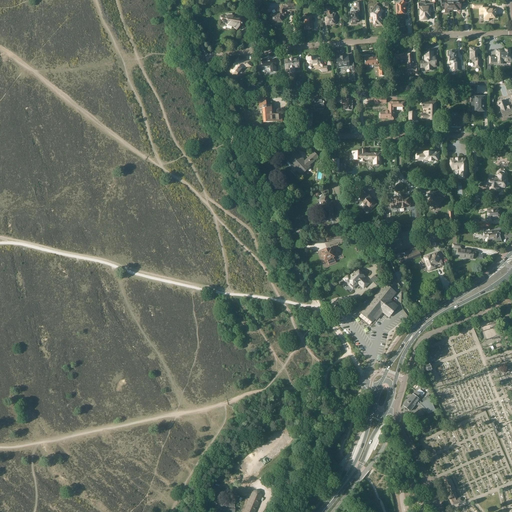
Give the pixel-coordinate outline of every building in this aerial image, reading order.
[(401,0),(398,5),(396,5),(396,9),(396,14),(396,15),(405,14),(404,7),(407,3),(408,4),(409,2),(411,2),(410,0),(401,0)] [(438,0),(438,2),(441,2),(441,8),(444,8),(444,13),(449,13),(449,11),(452,11),(452,2),(452,0),(438,0)] [(452,2),(452,11),(460,11),(460,4),(462,4),(462,5),(466,4),(465,0),(461,0),(460,0),(460,1),(452,2)] [(361,16),(361,13),(360,2),(356,2),(357,11),(354,11),(354,10),(353,9),(351,9),(350,10),(350,13),(348,13),(349,18),(351,17),(351,24),(356,23),(356,21),(358,21),(357,16),(361,16)] [(271,13),(268,17),(270,19),(270,24),(283,23),(283,18),(284,18),(284,16),(286,15),(286,13),(284,13),(283,12),(285,10),(297,9),(296,3),(285,4),(284,4),(284,6),(283,6),(279,10),(279,13),(278,14),(278,15),(274,15),(271,13)] [(371,14),(371,18),(373,17),(373,25),(376,25),(377,26),(381,25),(380,14),(383,11),(381,10),(382,9),(376,4),(373,8),(374,8),(371,11),(371,14)] [(420,20),(427,20),(426,16),(429,16),(429,13),(432,13),(432,9),(433,8),(432,5),(429,5),(429,6),(426,6),(426,8),(425,8),(425,5),(419,5),(419,8),(420,20)] [(484,5),(472,5),(472,9),(479,9),(480,16),(484,15),(484,21),(488,21),(488,19),(494,19),(494,14),(494,11),(488,11),(488,8),(484,8),(484,5)] [(325,18),(326,25),(336,24),(335,14),(331,14),(330,6),(320,8),(320,14),(328,13),(328,18),(325,18)] [(227,16),(220,17),(221,24),(233,28),(236,30),(241,25),(243,27),(248,22),(253,21),(258,25),(261,22),(256,18),(244,18),(242,21),(241,22),(239,20),(236,21),(236,17),(233,17),(232,14),(226,14),(227,16)] [(310,17),(303,18),(304,29),(312,29),(311,19),(310,17)] [(477,49),(470,49),(470,62),(474,62),(475,62),(475,68),(480,68),(480,58),(477,58),(477,49)] [(503,62),(510,62),(510,60),(511,60),(511,55),(510,55),(511,50),(496,50),(496,57),(489,56),(489,58),(486,58),(486,66),(490,66),(490,64),(503,65),(503,62)] [(447,52),(447,56),(449,56),(449,61),(453,61),(453,63),(454,63),(454,68),(454,72),(461,72),(460,68),(460,65),(460,60),(457,61),(457,51),(453,51),(452,51),(450,51),(449,52),(447,52)] [(433,71),(432,67),(435,67),(435,54),(431,55),(430,52),(424,53),(424,61),(420,61),(420,68),(425,68),(425,71),(433,71)] [(407,59),(408,70),(413,69),(412,54),(395,56),(395,61),(407,59)] [(310,58),(310,57),(309,56),(308,56),(307,56),(306,57),(306,58),(305,58),(306,61),(311,65),(317,64),(321,67),(319,70),(322,73),(327,72),(326,66),(324,67),(324,65),(322,63),(323,62),(318,57),(310,58)] [(353,77),(349,78),(350,82),(357,81),(355,64),(348,64),(347,57),(336,58),(337,68),(352,67),(353,77)] [(375,68),(379,68),(380,77),(384,77),(383,64),(377,65),(377,57),(369,58),(369,57),(364,57),(365,66),(373,66),(373,67),(375,68)] [(299,69),(298,58),(284,60),(285,70),(289,70),(289,73),(295,72),(295,69),(299,69)] [(270,67),(270,73),(278,72),(277,65),(275,65),(275,59),(269,59),(269,61),(261,61),(261,68),(270,67)] [(241,69),(245,69),(245,68),(252,67),(251,61),(236,63),(230,70),(229,71),(229,72),(230,72),(230,73),(231,73),(232,73),(232,75),(236,75),(241,69)] [(314,107),(314,110),(324,109),(324,102),(328,102),(328,96),(324,96),(324,95),(321,95),(321,98),(312,99),(312,101),(309,101),(309,105),(313,105),(313,107),(314,107)] [(511,95),(511,96),(511,98),(511,105),(507,108),(504,101),(498,103),(503,119),(511,116),(511,95)] [(386,104),(386,96),(374,97),(375,105),(381,105),(383,104),(386,104)] [(265,97),(258,97),(259,109),(262,109),(263,123),(282,121),(281,114),(271,115),(271,106),(265,107),(265,97)] [(345,100),(341,100),(342,104),(344,104),(344,111),(353,111),(353,104),(357,104),(357,102),(357,98),(352,98),(352,100),(350,100),(350,97),(345,97),(345,100)] [(484,103),(484,97),(474,97),(474,98),(471,98),(471,107),(474,107),(474,111),(477,111),(477,112),(479,112),(479,113),(482,113),(482,112),(484,112),(484,103)] [(393,120),(393,119),(394,119),(395,118),(395,116),(394,115),(393,115),(394,108),(405,107),(406,102),(391,102),(391,104),(388,104),(388,110),(385,111),(385,113),(380,113),(380,119),(388,119),(388,120),(393,120)] [(427,108),(427,115),(420,114),(420,120),(428,120),(428,121),(435,121),(436,102),(430,102),(429,103),(422,102),(422,108),(427,108)] [(447,119),(449,120),(449,132),(460,132),(460,127),(461,127),(461,116),(457,116),(458,117),(457,120),(453,120),(452,120),(452,118),(450,116),(449,116),(447,118),(447,119)] [(308,166),(317,157),(313,153),(305,161),(304,161),(304,162),(302,159),(299,155),(298,156),(291,148),(283,156),(288,161),(301,175),(309,168),(309,167),(308,166)] [(360,162),(364,162),(364,161),(374,161),(374,166),(379,166),(379,155),(364,155),(364,150),(360,150),(360,152),(352,152),(352,156),(351,156),(350,161),(360,161),(360,162)] [(439,153),(417,152),(418,160),(429,160),(429,162),(434,162),(434,160),(438,160),(439,153)] [(465,163),(465,159),(459,159),(459,157),(456,157),(456,159),(450,159),(450,161),(450,163),(450,165),(450,167),(450,169),(452,169),(452,170),(460,170),(460,179),(468,179),(467,162),(465,163)] [(504,189),(504,186),(506,185),(507,183),(505,181),(506,175),(504,175),(504,174),(503,172),(501,172),(499,173),(499,175),(497,174),(497,178),(495,178),(495,180),(488,179),(487,182),(484,182),(483,187),(487,187),(486,190),(499,192),(499,188),(504,189)] [(438,194),(444,198),(447,194),(441,189),(438,194)] [(363,202),(362,204),(365,207),(366,206),(370,209),(375,204),(362,191),(357,196),(363,202)] [(481,202),(482,192),(474,191),(474,201),(481,202)] [(325,196),(319,201),(323,205),(324,215),(324,220),(328,219),(330,219),(332,219),(331,207),(335,206),(335,201),(329,202),(325,196)] [(432,196),(427,204),(432,207),(432,206),(437,208),(443,199),(437,196),(435,198),(432,196)] [(392,207),(396,207),(396,209),(405,208),(405,206),(410,206),(409,198),(391,199),(392,207)] [(491,207),(487,207),(487,213),(488,222),(493,222),(492,219),(499,219),(498,208),(491,209),(491,207)] [(383,228),(394,227),(393,219),(390,220),(390,219),(385,219),(385,220),(382,220),(383,228)] [(496,241),(501,240),(501,241),(500,237),(499,237),(499,236),(500,236),(499,231),(483,233),(483,238),(487,237),(488,239),(496,239),(496,241)] [(421,256),(420,254),(423,252),(421,246),(410,251),(400,255),(403,263),(421,256)] [(324,253),(321,253),(323,257),(322,258),(323,260),(324,260),(325,263),(326,264),(327,263),(329,266),(336,263),(335,260),(334,257),(332,253),(335,252),(333,247),(330,248),(323,251),(323,252),(324,253)] [(475,252),(458,249),(457,257),(472,259),(473,254),(475,255),(475,252)] [(443,266),(440,259),(438,252),(430,255),(430,256),(423,258),(429,272),(443,266)] [(350,276),(348,274),(343,279),(352,287),(358,282),(363,287),(368,282),(362,277),(363,276),(356,270),(350,276)] [(376,321),(383,313),(389,318),(398,306),(391,300),(396,293),(385,283),(361,313),(372,323),(375,320),(376,321)] [(425,300),(426,302),(428,304),(437,299),(436,297),(434,294),(425,300)] [(430,362),(424,365),(428,373),(433,371),(430,362)] [(435,412),(434,409),(429,399),(429,398),(428,398),(427,396),(424,398),(426,401),(422,404),(419,401),(419,400),(422,397),(417,393),(414,396),(412,395),(403,406),(405,407),(410,412),(415,405),(418,407),(420,408),(422,410),(424,413),(426,412),(428,415),(428,414),(435,411),(435,412)] [(494,422),(491,423),(493,427),(494,430),(496,434),(499,433),(498,429),(496,425),(495,422),(494,422)] [(450,480),(449,477),(443,479),(445,482),(444,483),(448,492),(450,492),(451,495),(452,498),(449,499),(452,505),(453,504),(454,505),(459,502),(462,501),(460,498),(457,499),(455,496),(456,496),(455,493),(454,493),(453,490),(455,489),(451,480),(450,480)] [(257,490),(253,491),(243,511),(255,511),(263,495),(260,492),(257,490)] [(268,511),(280,497),(277,494),(262,511),(268,511)]
